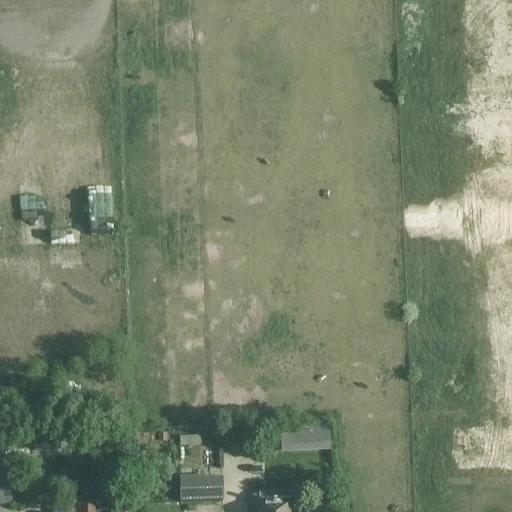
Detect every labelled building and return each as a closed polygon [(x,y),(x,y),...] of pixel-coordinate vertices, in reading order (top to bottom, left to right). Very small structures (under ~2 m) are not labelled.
[(112,126),(113,101),(101,101),(100,126),(112,126)] [(294,448),(293,432),(279,432),(280,449),(294,448)] [(57,480),(79,481),(79,471),(57,471),(57,480)] [(0,506),(12,506),(11,480),(0,480),(0,506)] [(180,504),(223,503),(223,480),(180,481),(180,504)] [(289,511),(289,494),(257,495),(258,504),(256,504),(255,511),(289,511)]
